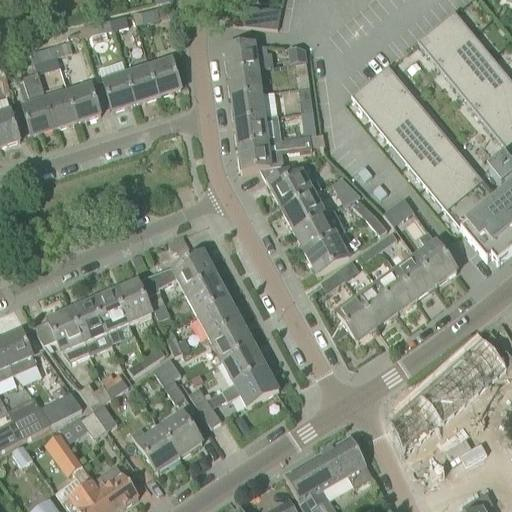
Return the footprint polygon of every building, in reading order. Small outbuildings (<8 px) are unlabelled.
[(280,14),(264,13),(244,11),(242,31),(277,34),(280,14)] [(156,14),(140,18),(143,28),(159,24),(156,14)] [(387,71),(351,101),(370,125),(388,147),(406,169),(425,192),(443,214),(460,235),(461,236),(476,255),(486,266),(491,262),(496,269),(511,256),(511,87),(510,84),(492,62),(474,40),(454,16),(417,47),(418,47),(511,162),(511,173),(505,164),(490,177),(502,192),(498,195),(502,200),(499,203),(497,204),(493,200),(388,72),(387,71)] [(109,25),(111,35),(127,31),(125,22),(109,25)] [(111,35),(109,25),(93,29),(95,39),(111,35)] [(69,47),(53,52),(56,61),(71,57),(69,47)] [(253,50),(244,51),(225,53),(228,79),(257,75),(253,50)] [(56,61),(53,52),(37,56),(40,66),(56,61)] [(294,69),(305,67),(304,55),(292,53),(294,69)] [(23,60),(7,65),(9,74),(25,70),(23,60)] [(171,64),(148,71),(157,101),(180,94),(171,64)] [(309,92),(305,67),(294,69),(297,94),(309,92)] [(157,101),(148,71),(125,78),(135,109),(157,101)] [(260,99),(257,75),(228,79),(231,103),(260,99)] [(54,134),(44,104),(36,78),(21,83),(29,109),(21,112),(31,142),(54,134)] [(135,109),(125,78),(102,86),(105,97),(111,116),(135,109)] [(100,120),(94,101),(90,90),(67,97),(77,127),(100,120)] [(309,92),(297,94),(299,108),(311,106),(309,92)] [(77,127),(67,97),(44,104),(54,134),(77,127)] [(260,99),(231,103),(235,127),(263,123),(260,99)] [(0,151),(19,145),(13,126),(10,115),(0,118),(0,151)] [(302,132),(314,130),(312,116),(300,118),(302,132)] [(263,123),(235,127),(238,152),(276,146),(280,146),(277,122),(263,123)] [(276,146),(238,152),(241,177),(259,174),(265,186),(287,175),(282,166),(281,167),(280,159),(310,155),(308,142),(280,146),(276,146)] [(307,168),(287,175),(265,186),(281,217),(314,199),(321,195),(320,192),(313,190),(309,192),(302,178),(310,174),(307,168)] [(331,190),(335,197),(348,190),(345,187),(342,184),(331,190)] [(314,199),(281,217),(293,238),(325,221),(314,199)] [(403,204),(382,219),(392,232),(413,217),(403,204)] [(366,226),(374,222),(359,207),(352,213),(366,226)] [(325,221),(293,238),(304,259),(336,242),(345,237),(334,216),(325,221)] [(374,222),(366,226),(379,241),(386,236),(374,222)] [(390,237),(374,249),(380,256),(396,245),(390,237)] [(419,244),(426,253),(414,262),(436,292),(455,278),(427,238),(419,244)] [(336,242),(304,259),(316,281),(348,263),(358,256),(353,247),(345,251),(346,252),(343,254),(336,242)] [(374,249),(359,260),(360,261),(365,267),(380,256),(374,249)] [(203,258),(172,275),(171,274),(151,281),(153,286),(153,285),(157,294),(176,285),(183,299),(216,281),(203,258)] [(414,262),(395,275),(416,306),(436,292),(414,262)] [(350,266),(336,276),(343,286),(357,275),(350,266)] [(395,275),(375,289),(396,319),(416,306),(395,275)] [(336,276),(318,288),(319,289),(325,299),(343,286),(336,276)] [(216,281),(183,299),(196,322),(228,304),(216,281)] [(153,285),(153,286),(142,290),(153,314),(164,309),(157,294),(153,285)] [(114,296),(113,297),(128,330),(150,321),(136,287),(135,287),(135,288),(114,297),(114,296)] [(396,319),(375,289),(355,303),(377,333),(396,319)] [(92,306),(91,306),(110,350),(121,346),(116,335),(128,330),(113,297),(113,298),(92,307),(92,306)] [(355,303),(352,306),(335,318),(340,325),(348,335),(357,348),(377,333),(355,303)] [(240,327),(228,304),(196,322),(208,345),(240,327)] [(70,315),(69,315),(89,360),(111,351),(110,350),(91,306),(91,307),(70,316),(70,315)] [(164,309),(153,314),(158,327),(169,322),(164,309)] [(48,325),(47,325),(61,359),(69,369),(89,360),(69,315),(69,316),(69,317),(48,326),(48,325)] [(340,325),(327,335),(333,346),(348,335),(340,325)] [(253,350),(240,327),(208,345),(220,367),(253,350)] [(21,336),(0,345),(0,348),(10,371),(14,380),(36,370),(21,336)] [(482,347),(439,385),(390,429),(403,461),(506,374),(505,374),(511,368),(511,363),(491,339),(482,347)] [(174,341),(166,345),(173,362),(182,359),(181,358),(177,348),(174,341)] [(177,348),(181,358),(191,353),(186,344),(177,348)] [(0,348),(0,385),(14,380),(10,371),(0,348)] [(253,350),(220,367),(233,390),(265,373),(253,350)] [(158,354),(143,364),(148,371),(163,361),(158,354)] [(148,371),(143,364),(127,375),(132,382),(148,371)] [(162,369),(173,385),(180,381),(169,365),(162,369)] [(173,385),(162,369),(152,376),(165,396),(174,409),(184,402),(173,385)] [(265,373),(233,390),(220,397),(227,408),(239,402),(245,414),(278,396),(265,373)] [(122,385),(106,396),(111,404),(127,393),(122,385)] [(102,390),(93,396),(88,389),(78,396),(92,416),(102,409),(111,404),(106,396),(102,390)] [(196,412),(206,405),(198,393),(188,400),(196,412)] [(50,430),(51,429),(81,414),(72,400),(41,415),(45,421),(46,421),(50,430)] [(220,427),(206,405),(196,412),(210,433),(220,427)] [(102,409),(92,416),(106,436),(116,429),(102,409)] [(106,436),(92,416),(80,425),(94,445),(106,436)] [(201,449),(190,433),(181,419),(158,433),(179,464),(201,449)] [(45,421),(33,428),(23,433),(27,442),(50,430),(46,421),(45,421)] [(12,425),(0,431),(0,455),(8,452),(23,444),(21,441),(18,435),(12,425)] [(158,433),(147,441),(140,432),(130,439),(145,462),(156,479),(179,464),(158,433)] [(507,439),(496,445),(501,454),(511,448),(507,439)] [(60,441),(45,452),(68,483),(73,480),(74,482),(83,493),(61,509),(63,511),(109,511),(92,487),(73,460),(60,441)] [(372,483),(349,443),(283,481),(300,511),(332,511),(323,496),(347,482),(354,494),(372,483)] [(22,451),(10,457),(20,474),(32,465),(22,451)] [(92,487),(109,511),(123,511),(138,502),(115,470),(92,487)] [(449,472),(439,478),(444,487),(454,481),(449,472)] [(487,511),(492,509),(485,499),(462,511),(487,511)]
